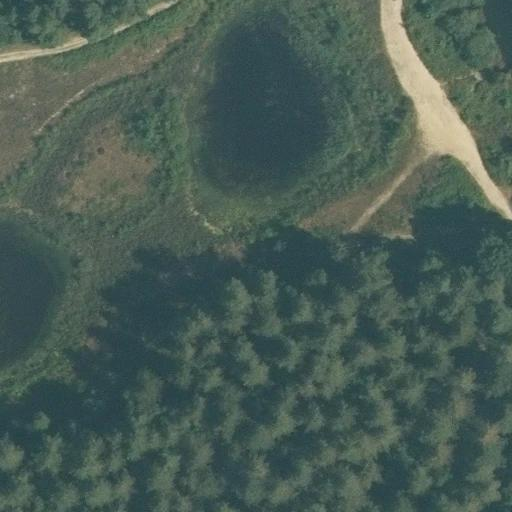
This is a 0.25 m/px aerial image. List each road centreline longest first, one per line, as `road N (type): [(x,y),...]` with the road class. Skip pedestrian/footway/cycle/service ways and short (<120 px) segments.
road 1 (track): [(0,407),(97,392),(224,289),(307,255),(511,218)]
road 2 (track): [(511,217),(401,58),(391,0)]
road 3 (track): [(0,61),(169,0)]
